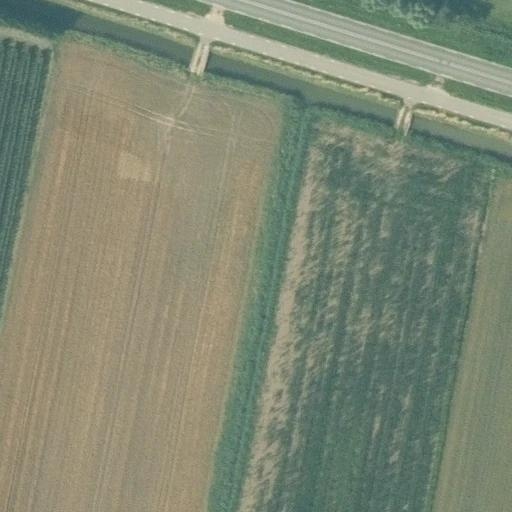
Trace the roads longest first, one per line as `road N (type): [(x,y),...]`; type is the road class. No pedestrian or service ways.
road 1 (unclassified): [(511,124),(211,31)]
road 2 (secondary): [(511,84),(240,0)]
